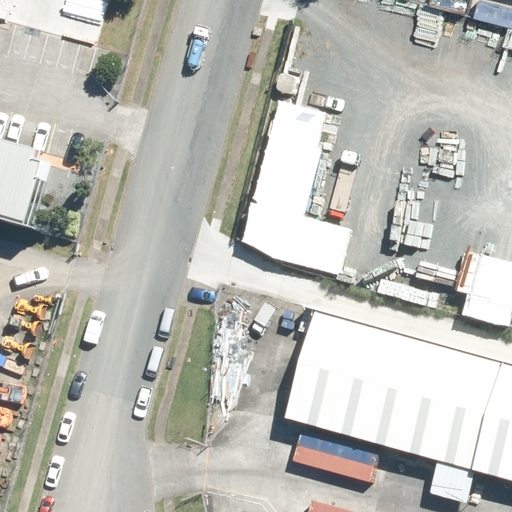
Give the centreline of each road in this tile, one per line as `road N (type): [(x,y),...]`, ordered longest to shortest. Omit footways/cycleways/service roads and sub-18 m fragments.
road 1 (residential): [(101,511),(115,414),(229,0)]
road 2 (unknown): [(279,0),(372,30),(334,173),(333,225),(347,251),(380,269),(511,305)]
road 3 (unknown): [(192,134),(0,66)]
road 4 (unknown): [(147,299),(0,255)]
